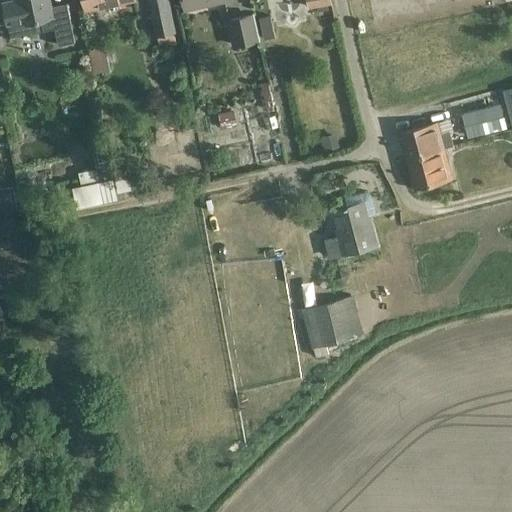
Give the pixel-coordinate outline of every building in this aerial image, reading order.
[(6,0),(3,1),(8,23),(25,20),(25,22),(41,19),(43,30),(55,28),(59,45),(75,41),(67,3),(52,6),(50,0),(6,0)] [(84,0),(86,8),(123,0),(84,0)] [(175,30),(168,0),(148,0),(156,34),(175,30)] [(182,0),(185,9),(223,0),(182,0)] [(252,14),(226,20),(232,46),(258,40),(252,14)] [(270,14),(260,16),(262,26),(272,24),(270,14)] [(236,125),(233,109),(218,112),(221,128),(236,125)] [(438,122),(431,124),(400,132),(408,159),(444,150),(443,147),(453,145),(448,131),(441,133),(438,122)] [(322,137),(324,151),(340,148),(337,133),(322,137)] [(96,169),(79,173),(82,186),(113,179),(105,144),(92,147),(96,169)] [(451,177),(444,150),(408,159),(415,187),(451,177)] [(77,158),(61,162),(64,173),(80,169),(77,158)] [(331,257),(357,250),(377,244),(369,215),(374,214),(376,211),(371,193),(367,191),(346,196),(345,198),(347,205),(331,209),(338,236),(326,239),(331,257)] [(354,294),(305,308),(315,346),(364,332),(354,294)] [(225,461),(241,448),(236,442),(227,449),(225,447),(218,453),(225,461)]
